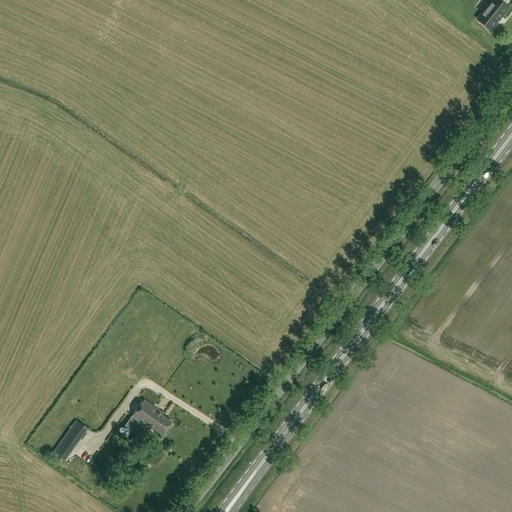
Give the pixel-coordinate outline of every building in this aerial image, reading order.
[(508,8),(497,0),(492,0),(477,19),(490,30),(508,8)] [(163,377),(191,332),(180,326),(152,370),(163,377)] [(108,433),(132,384),(108,372),(84,421),(108,433)] [(132,416),(131,418),(125,425),(140,436),(146,429),(144,427),(146,426),(147,424),(162,435),(172,422),(163,415),(164,413),(144,399),(132,416)] [(65,421),(72,409),(62,403),(55,416),(65,421)] [(79,418),(65,438),(59,434),(56,439),(61,443),(55,451),(66,459),(90,426),(79,418)]
